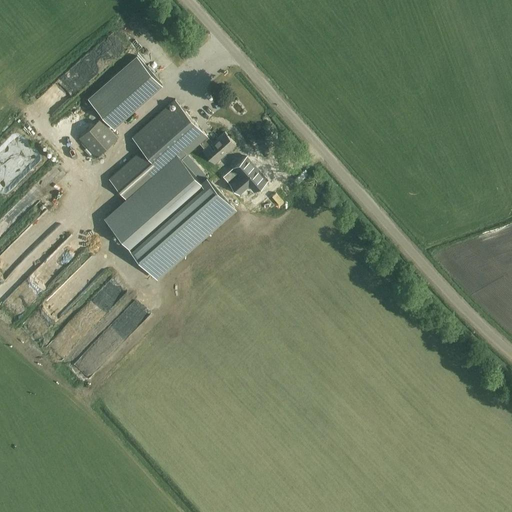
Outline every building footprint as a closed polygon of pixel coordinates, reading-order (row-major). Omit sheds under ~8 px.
[(156,77),(136,55),(87,98),(107,120),(156,77)] [(43,103),(53,113),(78,89),(68,79),(43,103)] [(127,198),(105,218),(129,244),(200,181),(181,159),(200,143),(205,149),(204,150),(215,163),(236,145),(225,132),(212,142),(175,100),(133,137),(144,149),(110,179),(127,198)] [(88,124),(100,115),(95,109),(83,118),(88,124)] [(118,138),(101,119),(80,138),(97,157),(118,138)] [(238,176),(228,184),(237,195),(247,186),(252,192),(265,181),(244,158),(232,169),(238,176)] [(50,179),(56,187),(69,176),(62,169),(50,179)] [(217,185),(212,182),(207,188),(212,192),(217,185)] [(79,232),(73,244),(85,251),(91,239),(79,232)] [(78,341),(122,297),(115,290),(113,293),(106,287),(65,329),(78,341)]
